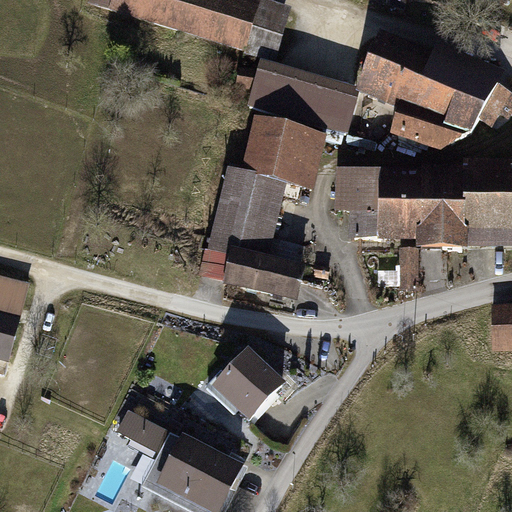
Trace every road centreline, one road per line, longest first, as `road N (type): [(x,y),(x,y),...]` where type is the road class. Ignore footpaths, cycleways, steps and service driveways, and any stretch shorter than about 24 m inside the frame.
road 1 (track): [(381,329),(238,317),(0,253)]
road 2 (track): [(381,329),(268,511)]
road 3 (residential): [(511,284),(381,329)]
